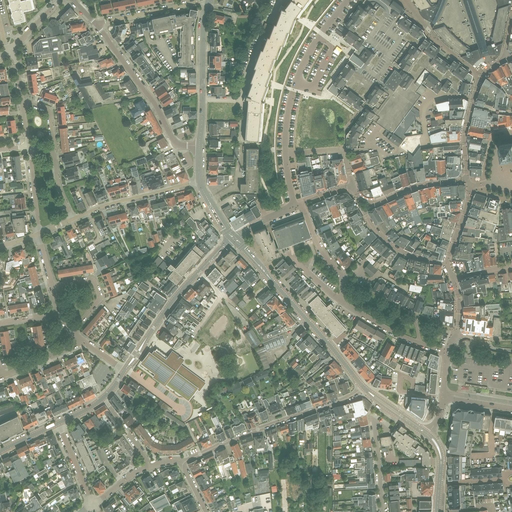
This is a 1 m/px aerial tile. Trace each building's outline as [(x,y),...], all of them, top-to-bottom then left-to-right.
[(10,0),(9,1),(10,4),(9,4),(10,8),(12,7),(13,10),(11,10),(12,13),(11,14),(12,17),(14,17),(15,20),(13,20),(14,25),(22,26),(21,22),(26,21),(24,13),(34,11),(34,9),(36,8),(33,0),(10,0)] [(244,98),(243,101),(248,101),(245,142),(246,142),(248,142),(249,142),(249,140),(259,141),(262,103),(263,103),(264,103),(265,103),(265,100),(263,99),(261,99),(266,85),(264,84),(269,71),(268,70),(273,57),(275,58),(280,44),(281,45),(286,31),(288,32),(293,19),(295,19),(297,20),(299,18),(298,18),(298,17),(297,17),(296,16),(301,10),(306,3),(308,0),(290,0),(285,8),(281,5),(280,8),(279,11),(281,12),(280,13),(276,25),(274,24),(273,26),(273,27),(265,24),(261,35),(262,35),(264,36),(263,38),(266,39),(263,48),(262,51),(260,50),(254,68),(256,68),(250,82),(252,82),(248,94),(247,96),(245,95),(244,98)] [(383,127),(387,130),(383,135),(399,146),(406,136),(423,133),(422,125),(417,122),(416,117),(420,116),(419,111),(413,106),(414,105),(417,101),(418,100),(421,96),(421,95),(425,91),(425,90),(427,88),(422,84),(423,82),(423,83),(424,82),(428,86),(433,89),(433,90),(438,93),(442,88),(446,91),(446,92),(447,90),(449,91),(452,94),(455,91),(459,94),(460,94),(461,92),(470,95),(473,84),(470,83),(468,82),(467,79),(467,77),(469,74),(468,73),(469,71),(454,60),(451,65),(437,55),(440,50),(436,46),(435,46),(431,43),(431,42),(430,42),(426,39),(425,39),(426,37),(424,36),(422,34),(425,30),(424,30),(420,27),(419,27),(419,26),(405,17),(405,16),(403,15),(400,13),(404,8),(403,8),(399,5),(399,4),(394,1),(394,0),(365,0),(361,6),(360,6),(357,11),(357,10),(356,11),(357,11),(356,12),(355,13),(354,13),(353,14),(353,16),(354,19),(350,19),(350,20),(349,20),(349,21),(349,22),(346,25),(347,26),(347,27),(347,28),(346,27),(346,28),(350,30),(344,39),(358,49),(358,50),(360,48),(361,49),(358,56),(359,58),(357,61),(356,62),(358,64),(354,68),(348,63),(339,75),(335,81),(328,90),(340,98),(357,110),(358,111),(360,108),(362,110),(362,111),(364,112),(363,113),(372,119),(374,121),(378,123),(378,124),(383,127)] [(511,0),(412,0),(414,3),(415,3),(419,10),(419,11),(420,11),(420,12),(420,13),(421,14),(422,15),(423,16),(423,17),(424,17),(425,18),(426,19),(427,19),(427,20),(429,20),(430,21),(430,20),(433,22),(435,23),(434,26),(432,29),(433,29),(434,30),(433,30),(439,36),(441,36),(441,38),(441,39),(445,43),(445,42),(445,43),(449,46),(450,46),(451,46),(452,48),(452,49),(473,64),(475,62),(476,61),(478,60),(478,59),(480,58),(482,57),(481,54),(486,53),(489,51),(490,54),(491,54),(492,54),(494,54),(495,54),(496,54),(498,54),(499,54),(500,54),(503,41),(503,42),(503,40),(504,40),(505,31),(504,28),(506,28),(509,13),(508,11),(510,10),(511,4),(511,3),(511,0)] [(77,17),(78,16),(70,8),(57,21),(56,20),(52,19),(52,20),(46,25),(47,25),(51,28),(53,36),(67,33),(86,30),(86,26),(85,26),(84,25),(84,22),(66,25),(65,23),(65,22),(68,19),(77,17)] [(154,31),(155,34),(159,33),(160,34),(169,32),(173,31),(173,28),(175,27),(175,26),(182,25),(183,25),(183,30),(181,30),(181,33),(182,33),(182,37),(181,37),(181,43),(182,43),(182,46),(181,46),(181,52),(182,52),(182,55),(181,55),(181,58),(178,58),(178,66),(186,66),(189,66),(193,66),(193,62),(194,62),(194,54),(193,54),(193,44),(194,44),(194,36),(193,36),(193,26),(194,26),(195,22),(194,22),(195,18),(196,18),(197,11),(190,9),(190,10),(189,13),(185,14),(175,16),(175,13),(169,14),(169,15),(151,18),(152,20),(154,31)] [(214,22),(223,23),(224,21),(231,23),(232,18),(225,16),(221,15),(221,16),(216,15),(215,18),(214,18),(214,20),(215,21),(214,22)] [(144,33),(143,30),(146,30),(148,29),(149,32),(154,31),(152,20),(148,21),(147,23),(144,23),(142,24),(140,23),(136,24),(136,27),(133,28),(135,33),(138,33),(138,34),(144,33)] [(116,29),(115,31),(121,33),(123,29),(126,28),(125,24),(122,25),(121,24),(115,25),(116,29)] [(47,25),(42,29),(44,33),(51,28),(47,25)] [(135,33),(133,28),(130,28),(132,34),(129,39),(125,43),(126,45),(127,46),(133,41),(135,36),(135,33)] [(210,46),(220,46),(220,37),(218,37),(218,29),(212,29),(211,33),(210,33),(210,46)] [(78,43),(79,43),(91,36),(90,34),(91,33),(90,31),(89,31),(88,31),(82,35),(83,37),(80,39),(79,37),(75,39),(78,43)] [(120,37),(121,33),(115,31),(114,33),(111,35),(115,40),(116,40),(118,43),(122,40),(120,37)] [(68,39),(67,34),(60,36),(61,43),(69,42),(68,39)] [(43,61),(42,59),(51,57),(51,53),(63,51),(63,50),(61,43),(60,36),(40,39),(37,42),(39,52),(34,53),(35,57),(27,58),(28,69),(30,69),(38,68),(37,62),(43,61)] [(87,45),(94,41),(94,40),(93,38),(92,38),(91,36),(79,43),(78,43),(79,46),(87,45)] [(127,46),(126,45),(124,47),(128,52),(133,48),(135,50),(140,47),(138,44),(136,45),(133,41),(127,46)] [(70,49),(69,42),(61,43),(63,50),(70,49)] [(98,53),(97,49),(93,49),(93,46),(89,46),(81,48),(81,49),(77,49),(80,63),(94,60),(94,58),(98,57),(99,57),(100,56),(100,55),(100,54),(100,53),(99,53),(98,53)] [(135,62),(135,61),(144,55),(140,51),(142,50),(140,47),(135,50),(137,53),(131,57),(135,62)] [(209,60),(209,61),(220,61),(220,56),(223,56),(223,53),(216,53),(216,56),(209,56),(209,57),(209,60)] [(145,54),(144,55),(135,61),(139,66),(148,59),(145,54)] [(107,58),(104,60),(103,58),(96,60),(100,67),(106,65),(107,67),(114,64),(114,63),(114,62),(113,61),(112,60),(111,58),(107,60),(107,58)] [(148,59),(139,66),(142,70),(151,63),(148,59)] [(220,66),(220,61),(209,61),(209,63),(209,66),(209,67),(216,67),(216,70),(223,70),(223,66),(220,66)] [(507,62),(500,66),(510,86),(511,86),(511,85),(511,79),(510,76),(511,75),(511,73),(508,63),(507,62)] [(151,63),(142,70),(145,74),(154,67),(151,63)] [(500,66),(492,72),(502,87),(506,93),(508,95),(511,95),(511,90),(511,86),(510,86),(500,66)] [(121,72),(124,70),(122,68),(120,69),(119,68),(118,68),(117,67),(112,69),(109,70),(107,71),(109,74),(110,74),(112,76),(113,76),(120,71),(121,72)] [(148,79),(156,73),(158,72),(154,67),(145,74),(148,79)] [(123,75),(126,73),(125,73),(126,73),(124,70),(121,72),(120,71),(113,76),(115,79),(118,77),(118,78),(122,75),(123,75)] [(196,85),(195,72),(188,72),(188,73),(188,77),(188,80),(181,80),(181,82),(181,83),(181,84),(188,84),(188,85),(196,85)] [(489,75),(486,78),(494,84),(497,86),(500,88),(503,90),(505,93),(506,93),(502,87),(492,72),(491,72),(489,75)] [(148,79),(147,79),(151,84),(157,80),(159,83),(163,79),(161,76),(159,77),(156,73),(148,79)] [(486,78),(483,84),(496,91),(495,93),(496,93),(496,100),(494,108),(498,109),(500,96),(506,97),(505,93),(503,90),(500,88),(497,86),(494,84),(486,78)] [(128,88),(134,85),(130,79),(123,84),(120,84),(121,87),(125,86),(127,89),(128,88)] [(168,93),(166,91),(168,90),(167,89),(169,88),(165,82),(155,88),(156,90),(155,91),(158,96),(159,99),(168,93)] [(483,84),(480,92),(489,96),(488,97),(494,100),(496,100),(496,93),(495,93),(496,91),(483,84)] [(39,88),(38,85),(30,86),(31,93),(32,92),(33,94),(36,94),(36,92),(38,92),(38,89),(39,88)] [(131,94),(137,90),(134,85),(128,88),(127,89),(124,90),(126,93),(127,95),(131,94)] [(226,96),(226,89),(218,89),(219,87),(211,87),(211,93),(215,93),(215,96),(226,96)] [(49,101),(52,93),(49,92),(48,93),(45,93),(42,91),(40,91),(39,96),(42,97),(44,98),(43,99),(49,101)] [(480,92),(478,98),(487,100),(487,101),(494,102),(494,100),(488,97),(489,96),(480,92)] [(55,94),(52,93),(49,101),(55,103),(55,102),(57,103),(59,99),(57,98),(57,97),(54,96),(55,94)] [(165,106),(173,101),(168,93),(159,99),(161,101),(162,101),(165,106)] [(507,109),(508,98),(500,96),(499,109),(507,110),(507,109)] [(1,98),(1,99),(0,99),(0,105),(6,105),(5,104),(10,103),(9,97),(1,98)] [(464,117),(468,100),(465,99),(465,98),(446,99),(446,101),(437,104),(439,111),(441,110),(441,111),(442,115),(444,119),(450,119),(450,118),(464,117)] [(493,108),(494,103),(478,98),(477,98),(476,104),(492,109),(493,108)] [(145,105),(142,100),(134,105),(137,109),(131,113),(133,117),(145,111),(144,108),(147,106),(146,104),(145,105)] [(339,146),(339,107),(328,107),(328,103),(317,102),(317,101),(302,101),(302,115),(298,115),(298,121),(317,121),(317,122),(321,122),(321,129),(326,129),(326,146),(339,146)] [(63,104),(59,105),(57,105),(58,107),(58,113),(66,112),(66,109),(65,109),(64,106),(63,106),(63,104)] [(164,112),(166,116),(167,118),(174,114),(173,111),(177,109),(175,104),(167,108),(167,110),(164,112)] [(8,106),(0,106),(0,114),(0,115),(9,114),(8,110),(9,109),(9,108),(8,107),(8,106)] [(481,119),(481,118),(486,119),(487,119),(492,120),(492,117),(492,115),(488,114),(488,111),(475,107),(473,116),(473,117),(481,119)] [(197,118),(197,111),(190,112),(190,108),(183,108),(183,113),(189,113),(189,119),(194,119),(194,118),(197,118)] [(228,111),(228,108),(210,108),(210,110),(209,110),(209,121),(234,121),(234,111),(228,111)] [(140,122),(153,115),(150,109),(145,112),(147,115),(146,116),(142,118),(141,117),(137,119),(134,121),(136,125),(140,122)] [(464,118),(450,119),(444,119),(442,115),(441,111),(435,113),(436,119),(438,119),(439,125),(442,125),(450,125),(450,127),(455,127),(462,127),(462,126),(464,118)] [(511,125),(510,116),(499,115),(493,113),(492,115),(492,117),(492,120),(492,121),(492,126),(494,127),(494,129),(498,128),(511,125)] [(152,123),(156,121),(153,115),(140,122),(141,125),(150,120),(152,123)] [(492,126),(492,121),(486,120),(481,119),(473,117),(471,125),(484,128),(486,128),(487,128),(490,128),(492,128),(492,126)] [(150,132),(159,127),(156,121),(152,123),(152,124),(151,125),(152,128),(148,130),(149,130),(146,132),(147,134),(150,132)] [(216,129),(217,126),(223,126),(223,121),(215,121),(215,124),(210,124),(210,134),(218,134),(218,130),(216,129)] [(441,131),(448,130),(461,130),(462,127),(455,127),(450,127),(450,125),(442,125),(439,125),(439,126),(432,127),(427,127),(429,135),(441,131)] [(483,138),(489,139),(491,132),(491,131),(489,131),(488,132),(485,131),(485,129),(470,126),(468,135),(483,137),(483,138)] [(158,135),(163,132),(159,127),(150,132),(151,135),(155,132),(155,133),(155,132),(155,133),(157,132),(158,135)] [(461,130),(448,130),(441,131),(429,135),(431,144),(448,141),(461,140),(461,130)] [(487,145),(489,139),(483,138),(483,139),(468,136),(469,152),(481,154),(481,153),(486,154),(487,145)] [(167,145),(163,137),(157,141),(162,148),(167,145)] [(511,143),(500,145),(502,159),(511,157),(511,143)] [(461,155),(460,146),(444,146),(444,152),(448,152),(448,155),(461,155)] [(421,150),(420,150),(421,147),(415,154),(413,156),(408,153),(408,161),(412,161),(413,166),(417,182),(427,180),(421,150)] [(443,155),(442,147),(437,147),(433,148),(436,160),(436,173),(437,179),(447,178),(447,173),(446,160),(443,160),(443,155)] [(254,192),(256,192),(258,192),(258,183),(258,181),(258,148),(251,148),(246,148),(246,181),(246,183),(240,183),(240,192),(254,192)] [(436,160),(433,148),(421,150),(427,180),(437,179),(436,173),(436,160)] [(352,164),(378,156),(379,155),(377,152),(360,153),(360,154),(350,157),(352,164)] [(484,161),(486,154),(481,153),(481,154),(469,152),(471,166),(482,166),(484,161)] [(75,153),(65,155),(65,158),(63,159),(65,165),(69,164),(69,165),(80,162),(78,153),(75,153)] [(462,164),(461,155),(448,156),(449,155),(444,155),(444,156),(446,156),(446,158),(448,159),(448,163),(453,163),(454,164),(462,164)] [(380,162),(378,156),(352,164),(355,173),(367,169),(367,167),(378,164),(380,162)] [(348,181),(343,159),(333,160),(338,185),(348,181)] [(338,185),(333,160),(332,161),(329,161),(330,169),(325,170),(326,174),(328,188),(338,185)] [(413,166),(412,161),(408,161),(408,162),(407,162),(407,168),(409,168),(410,170),(407,171),(411,184),(417,182),(413,166)] [(377,175),(375,169),(380,167),(380,165),(374,166),(375,167),(369,169),(363,171),(356,173),(356,175),(358,174),(360,181),(377,175)] [(483,166),(482,166),(471,166),(470,174),(471,176),(480,176),(482,175),(483,166)] [(79,178),(77,167),(66,170),(67,173),(65,173),(66,180),(74,178),(74,179),(79,178)] [(178,182),(180,181),(181,183),(187,180),(188,179),(184,169),(183,169),(181,171),(180,168),(174,171),(177,176),(175,176),(178,182)] [(396,189),(391,176),(389,172),(388,168),(383,169),(384,172),(386,177),(383,178),(379,179),(380,184),(384,194),(396,189)] [(462,173),(462,170),(459,170),(459,169),(454,170),(454,168),(452,169),(452,178),(456,177),(460,176),(462,173)] [(138,192),(137,186),(136,181),(139,180),(137,170),(131,171),(133,177),(131,177),(131,178),(126,179),(128,183),(129,183),(131,194),(138,192)] [(155,170),(152,171),(153,176),(153,175),(157,187),(157,186),(160,185),(160,186),(163,185),(164,184),(161,175),(161,173),(156,175),(155,170)] [(176,182),(173,175),(170,170),(165,172),(168,180),(168,179),(170,184),(172,183),(173,184),(176,183),(175,182),(176,182)] [(403,186),(399,172),(394,173),(393,170),(389,172),(391,176),(396,189),(403,187),(403,186)] [(411,184),(407,171),(407,170),(403,171),(404,173),(402,174),(401,170),(400,171),(399,171),(399,172),(403,186),(411,184)] [(327,189),(324,174),(323,174),(323,171),(313,173),(317,191),(327,189)] [(317,191),(313,173),(313,172),(298,175),(299,180),(303,197),(317,192),(317,191)] [(157,186),(157,187),(153,175),(153,176),(146,178),(145,174),(141,175),(143,184),(146,183),(147,185),(148,185),(149,189),(152,188),(152,189),(157,187),(157,186)] [(213,177),(209,177),(209,184),(221,184),(221,181),(229,180),(229,175),(213,176),(213,177)] [(380,184),(379,179),(378,179),(377,175),(360,181),(358,181),(360,188),(359,189),(360,190),(371,187),(380,184)] [(129,190),(128,185),(126,180),(121,181),(120,178),(118,178),(119,182),(118,182),(119,185),(121,192),(129,190)] [(107,197),(108,197),(103,187),(101,188),(98,181),(96,182),(97,186),(103,199),(105,198),(106,199),(107,198),(107,197)] [(20,185),(20,184),(20,183),(17,184),(16,182),(10,183),(11,189),(16,188),(16,192),(23,191),(23,185),(20,185)] [(384,194),(380,184),(371,187),(372,190),(375,198),(384,194)] [(465,198),(465,185),(458,185),(450,186),(451,201),(461,200),(463,200),(463,199),(465,198)] [(103,199),(97,186),(95,187),(96,190),(94,191),(95,194),(98,201),(99,201),(100,202),(101,201),(101,200),(103,199)] [(435,187),(434,186),(426,188),(431,204),(434,203),(434,202),(438,201),(435,187)] [(451,201),(450,186),(441,186),(443,202),(445,202),(445,203),(450,203),(450,201),(451,201)] [(375,198),(372,190),(368,188),(360,191),(360,192),(362,195),(363,196),(365,197),(367,198),(369,198),(371,199),(373,198),(375,198)] [(431,205),(430,205),(429,201),(426,188),(418,190),(422,203),(421,203),(422,206),(424,213),(432,210),(432,208),(431,205)] [(83,194),(89,206),(91,205),(92,205),(95,204),(95,203),(97,202),(92,190),(83,194)] [(422,206),(421,203),(418,190),(412,193),(418,211),(419,215),(424,213),(422,206)] [(194,197),(192,192),(186,195),(185,194),(177,196),(179,202),(182,201),(183,203),(184,202),(194,197)] [(21,197),(21,193),(3,195),(3,199),(9,198),(9,199),(14,199),(15,203),(25,202),(25,199),(24,199),(24,197),(21,197)] [(352,198),(348,194),(345,193),(338,195),(341,202),(352,198)] [(410,209),(414,218),(413,218),(415,221),(416,224),(421,222),(422,223),(423,222),(420,216),(419,216),(419,215),(418,211),(412,193),(405,195),(410,209)] [(484,208),(486,201),(487,197),(475,193),(472,204),(484,208)] [(235,201),(243,213),(247,220),(248,222),(260,215),(260,213),(258,210),(258,209),(256,205),(257,205),(254,201),(258,199),(255,194),(246,194),(250,201),(248,202),(252,208),(249,209),(246,203),(242,205),(238,198),(235,201)] [(340,215),(341,215),(336,203),(341,202),(338,195),(337,194),(331,196),(325,199),(326,200),(335,224),(339,222),(343,221),(341,216),(340,215)] [(73,197),(79,210),(86,207),(83,201),(80,202),(76,195),(73,197)] [(413,218),(410,212),(405,195),(396,199),(399,207),(405,219),(407,224),(415,221),(413,218)] [(174,201),(173,196),(167,198),(169,206),(173,205),(175,212),(178,211),(175,200),(174,201)] [(194,197),(184,202),(187,207),(184,208),(182,210),(185,213),(188,210),(192,207),(191,205),(190,204),(196,201),(197,200),(195,197),(194,198),(194,197)] [(499,225),(500,206),(498,206),(500,201),(490,198),(489,202),(486,201),(484,208),(472,204),(472,205),(469,214),(481,219),(496,224),(499,225)] [(357,208),(353,199),(352,199),(340,204),(341,208),(339,209),(341,214),(345,213),(345,212),(352,210),(357,208)] [(407,224),(405,219),(399,207),(396,199),(389,203),(398,218),(398,220),(401,225),(406,233),(411,232),(407,224)] [(324,216),(327,216),(330,214),(325,200),(319,202),(323,211),(322,212),(324,216)] [(461,210),(460,205),(462,205),(462,204),(463,203),(463,200),(461,200),(451,201),(450,201),(450,203),(445,203),(445,202),(443,202),(440,202),(438,202),(434,202),(434,203),(435,204),(431,204),(431,205),(432,208),(437,207),(437,212),(438,218),(434,219),(435,223),(437,223),(440,224),(441,217),(448,216),(448,213),(448,211),(456,210),(456,212),(461,212),(461,210)] [(25,205),(25,202),(15,203),(15,208),(10,209),(11,210),(5,211),(5,214),(23,212),(23,208),(25,208),(25,205)] [(159,203),(161,211),(167,209),(165,202),(159,203)] [(325,218),(324,216),(322,212),(323,211),(319,202),(307,206),(311,217),(316,215),(318,218),(320,217),(321,219),(325,218)] [(148,203),(143,204),(147,220),(150,220),(149,216),(152,215),(148,203)] [(161,211),(159,203),(152,205),(154,212),(153,212),(154,217),(159,216),(159,219),(163,219),(161,214),(161,211)] [(401,225),(398,220),(388,203),(381,206),(390,221),(390,223),(394,227),(398,224),(399,226),(401,225)] [(147,220),(143,204),(138,206),(140,214),(142,213),(145,223),(148,223),(147,220)] [(235,230),(248,222),(247,220),(243,213),(240,215),(238,212),(235,214),(229,205),(222,209),(235,230)] [(135,215),(137,222),(140,221),(138,212),(137,212),(135,206),(133,207),(132,206),(130,207),(130,208),(129,208),(131,216),(135,215)] [(390,221),(381,206),(376,208),(375,208),(368,212),(376,225),(377,224),(386,234),(390,230),(392,228),(393,228),(394,227),(390,223),(390,221)] [(348,220),(349,222),(361,215),(359,212),(359,211),(358,210),(357,208),(352,210),(345,212),(345,213),(341,214),(342,217),(344,222),(348,220)] [(510,208),(502,209),(505,227),(498,228),(498,233),(498,239),(498,241),(507,240),(506,233),(511,231),(511,208),(510,209),(510,208)] [(456,221),(457,222),(461,212),(456,212),(453,213),(451,213),(449,213),(448,216),(449,217),(448,219),(456,221)] [(126,224),(129,223),(126,213),(120,215),(124,228),(126,227),(126,224)] [(493,232),(496,224),(481,219),(469,214),(468,216),(468,215),(465,226),(465,227),(480,229),(485,230),(485,229),(493,232)] [(28,231),(27,223),(25,223),(25,221),(27,220),(26,215),(12,216),(13,221),(11,222),(11,224),(12,224),(13,230),(15,229),(16,235),(25,233),(24,231),(28,231)] [(124,228),(120,215),(115,216),(117,223),(119,222),(121,228),(124,228)] [(316,215),(311,217),(315,226),(317,226),(317,228),(323,226),(320,219),(321,219),(320,217),(318,218),(316,215)] [(361,215),(349,222),(352,226),(351,227),(356,234),(360,232),(362,231),(359,226),(363,224),(361,221),(364,219),(363,217),(362,216),(361,215)] [(117,223),(115,216),(109,218),(111,224),(113,224),(115,230),(118,229),(116,223),(117,223)] [(99,221),(96,222),(99,228),(98,229),(101,237),(105,235),(102,228),(105,226),(104,223),(104,222),(102,218),(99,220),(99,221)] [(454,228),(456,221),(448,219),(444,218),(442,225),(454,228)] [(203,240),(203,241),(211,249),(217,242),(216,241),(220,237),(213,230),(214,229),(213,228),(213,226),(211,224),(210,225),(205,220),(197,227),(196,221),(195,221),(197,227),(196,227),(193,230),(196,233),(199,236),(203,240)] [(92,228),(89,222),(88,222),(88,221),(86,222),(86,223),(84,224),(91,240),(93,239),(92,235),(89,229),(92,228)] [(450,241),(454,228),(442,225),(440,224),(437,223),(435,223),(434,223),(433,226),(427,224),(426,227),(426,230),(431,232),(430,235),(431,236),(439,237),(450,241)] [(14,235),(13,230),(12,224),(11,224),(9,224),(8,226),(5,227),(7,234),(7,237),(14,235)] [(91,240),(84,224),(81,225),(81,224),(79,225),(79,226),(82,233),(84,232),(86,238),(88,241),(91,240)] [(181,227),(177,224),(172,230),(176,233),(181,227)] [(320,233),(330,230),(330,229),(328,224),(323,226),(317,228),(319,234),(320,234),(320,233)] [(480,229),(465,227),(464,227),(462,235),(479,237),(480,232),(485,232),(485,230),(480,229)] [(266,231),(265,228),(255,232),(257,237),(258,241),(262,251),(264,250),(266,256),(268,260),(277,256),(277,255),(279,254),(278,250),(277,247),(274,248),(272,243),(271,244),(266,231)] [(77,235),(76,233),(75,233),(72,229),(66,232),(68,235),(65,236),(68,242),(69,242),(71,241),(71,240),(71,239),(73,237),(76,241),(78,240),(78,242),(79,241),(82,247),(84,246),(85,245),(83,239),(80,234),(77,235)] [(333,236),(333,235),(331,229),(330,229),(330,230),(320,233),(320,234),(321,236),(323,235),(324,239),(333,236)] [(393,242),(401,235),(405,233),(402,230),(397,234),(392,229),(390,230),(386,234),(393,242)] [(372,231),(364,239),(369,245),(377,237),(372,231)] [(55,236),(54,237),(53,238),(56,242),(53,244),(52,244),(52,245),(51,246),(52,247),(52,248),(53,248),(53,249),(54,249),(55,249),(61,246),(63,249),(62,249),(67,258),(72,256),(65,242),(64,242),(60,235),(57,236),(56,236),(55,236)] [(328,246),(336,241),(334,235),(333,235),(333,236),(324,239),(325,242),(326,242),(328,245),(328,246)] [(404,248),(411,239),(406,237),(401,235),(393,242),(404,248)] [(487,239),(470,236),(462,235),(460,241),(465,242),(465,240),(478,242),(478,243),(485,244),(486,244),(488,244),(488,243),(487,239)] [(206,253),(211,249),(203,241),(203,240),(199,236),(194,241),(198,245),(206,253)] [(375,249),(382,241),(379,238),(371,245),(375,249)] [(413,252),(421,242),(415,238),(413,240),(411,239),(404,248),(413,252)] [(447,248),(449,241),(442,238),(441,241),(438,240),(437,244),(447,248)] [(447,248),(437,244),(430,241),(429,240),(426,247),(432,249),(446,254),(447,248)] [(340,246),(337,241),(336,241),(328,246),(328,245),(327,246),(328,248),(330,248),(332,251),(340,246)] [(385,244),(382,241),(375,249),(378,252),(385,244)] [(483,255),(482,250),(483,250),(482,249),(474,248),(474,252),(471,252),(473,243),(465,242),(460,241),(459,247),(456,247),(453,257),(453,261),(462,262),(464,262),(467,273),(474,271),(472,267),(473,266),(474,271),(484,268),(484,266),(482,255),(483,255)] [(358,255),(364,250),(364,249),(367,246),(365,244),(362,247),(361,247),(356,252),(358,255)] [(388,247),(385,244),(378,252),(382,255),(388,247)] [(195,245),(182,260),(176,267),(171,263),(167,267),(170,269),(172,269),(173,269),(174,270),(168,277),(178,285),(185,277),(183,276),(186,271),(187,272),(194,264),(195,265),(205,253),(195,245)] [(423,246),(420,245),(414,252),(421,254),(423,246)] [(344,252),(343,251),(340,246),(332,251),(331,252),(333,254),(334,253),(336,257),(344,252)] [(98,252),(95,247),(88,251),(91,256),(98,252)] [(225,271),(235,261),(233,260),(238,255),(230,248),(222,257),(223,257),(217,263),(225,271)] [(390,265),(397,254),(389,248),(373,266),(376,269),(384,260),(386,261),(385,262),(390,265)] [(23,249),(18,251),(19,254),(20,254),(22,258),(21,259),(24,265),(29,263),(29,261),(28,258),(25,259),(24,258),(25,257),(23,249)] [(444,259),(446,254),(432,249),(431,252),(424,250),(423,254),(423,255),(442,260),(444,259)] [(491,266),(490,257),(489,250),(487,250),(483,250),(482,250),(483,255),(484,266),(491,266)] [(19,254),(18,251),(15,252),(16,254),(14,255),(13,256),(15,261),(6,263),(5,271),(12,272),(12,268),(12,267),(15,265),(15,267),(19,266),(17,260),(21,259),(22,258),(20,254),(19,254)] [(341,262),(348,256),(344,251),(343,251),(344,252),(336,257),(335,257),(337,260),(338,259),(339,260),(340,262),(341,262)] [(115,263),(114,260),(112,257),(108,259),(105,255),(97,260),(101,266),(105,264),(106,264),(108,267),(115,263)] [(346,267),(353,261),(348,256),(341,262),(340,262),(342,265),(343,264),(346,267)] [(407,260),(400,256),(392,268),(397,270),(394,275),(390,273),(389,276),(398,281),(399,278),(403,271),(402,271),(405,265),(407,260)] [(163,260),(158,257),(152,264),(156,268),(163,260)] [(248,265),(243,260),(240,258),(235,264),(237,266),(240,264),(241,266),(239,268),(242,271),(248,265)] [(293,270),(293,269),(295,268),(291,263),(290,262),(288,261),(287,263),(283,258),(273,266),(284,278),(293,270)] [(429,267),(430,263),(420,261),(420,262),(418,261),(409,258),(408,260),(406,266),(405,265),(402,271),(403,271),(407,273),(408,271),(410,270),(410,269),(411,269),(411,270),(414,271),(413,273),(419,273),(419,272),(421,272),(422,273),(430,273),(430,268),(430,267),(429,267)] [(166,263),(164,261),(158,269),(162,272),(167,266),(165,264),(166,263)] [(376,269),(373,266),(369,263),(365,268),(364,269),(366,272),(372,276),(372,277),(378,270),(376,269)] [(441,274),(442,265),(434,264),(434,267),(433,267),(433,264),(431,263),(430,267),(430,268),(430,273),(433,273),(441,274)] [(242,271),(238,276),(242,281),(245,278),(247,280),(255,273),(248,265),(242,271)] [(28,268),(29,271),(26,272),(27,274),(30,274),(36,272),(35,266),(28,268)] [(215,267),(212,271),(219,277),(222,274),(215,268),(215,267)] [(238,276),(242,271),(239,268),(238,267),(226,279),(228,281),(231,283),(233,280),(238,276)] [(111,278),(111,276),(113,275),(112,274),(115,273),(114,270),(103,275),(105,280),(111,278)] [(297,274),(293,270),(284,278),(288,282),(297,274)] [(155,275),(151,271),(146,276),(150,280),(155,275)] [(212,271),(209,274),(216,280),(219,278),(219,277),(212,271)] [(38,278),(36,272),(30,274),(31,277),(24,278),(25,281),(38,278)] [(244,291),(248,287),(259,278),(255,273),(247,280),(246,281),(240,286),(244,291)] [(508,283),(506,273),(499,274),(500,281),(502,281),(503,284),(508,283)] [(209,274),(206,277),(207,277),(213,284),(216,281),(216,280),(209,274)] [(297,274),(288,282),(292,287),(301,279),(297,274)] [(428,274),(421,274),(421,279),(418,279),(418,280),(415,279),(415,285),(416,285),(417,285),(418,286),(417,284),(427,285),(428,286),(429,285),(428,284),(428,283),(427,283),(428,275),(428,274)] [(489,282),(489,276),(481,277),(481,274),(476,275),(464,278),(464,279),(460,280),(459,282),(462,290),(463,290),(473,286),(479,285),(486,283),(489,282)] [(113,283),(113,281),(115,280),(115,279),(119,277),(119,275),(116,276),(111,278),(105,280),(107,286),(113,283)] [(445,282),(443,275),(441,275),(430,275),(428,275),(427,283),(428,283),(445,282)] [(496,281),(495,275),(489,276),(489,282),(493,282),(493,285),(497,284),(497,281),(496,281)] [(174,292),(178,286),(169,278),(166,281),(164,279),(162,282),(166,286),(167,285),(174,292)] [(301,279),(292,287),(296,291),(305,283),(301,279)] [(204,280),(195,290),(198,293),(202,297),(208,302),(210,299),(208,298),(205,295),(211,287),(204,280)] [(231,283),(229,285),(234,290),(238,285),(233,280),(231,283)] [(380,293),(384,286),(385,286),(386,284),(380,281),(379,283),(377,282),(372,290),(375,291),(378,293),(378,292),(380,293)] [(174,292),(167,285),(166,286),(162,282),(160,283),(163,285),(160,288),(170,297),(174,292)] [(449,290),(448,282),(445,283),(440,283),(440,287),(436,287),(436,284),(433,284),(433,288),(433,291),(435,290),(441,290),(441,291),(449,290)] [(305,283),(296,291),(300,296),(309,288),(305,283)] [(487,291),(486,283),(479,285),(473,286),(463,290),(464,293),(463,293),(465,305),(479,303),(478,298),(474,298),(473,293),(487,291)] [(410,287),(409,290),(416,292),(421,293),(423,287),(418,286),(417,285),(416,285),(415,285),(410,284),(410,285),(410,287)] [(389,296),(392,290),(393,288),(388,285),(387,287),(385,286),(384,286),(380,293),(380,294),(383,296),(385,297),(386,295),(388,296),(389,296)] [(117,294),(116,292),(119,291),(118,290),(124,288),(123,286),(115,289),(109,291),(111,297),(117,294)] [(393,301),(395,298),(395,297),(397,293),(395,292),(397,288),(394,287),(393,288),(392,290),(389,296),(388,296),(387,298),(393,301)] [(131,289),(130,288),(126,293),(130,296),(131,296),(132,297),(135,292),(136,292),(131,289)] [(191,288),(187,292),(194,297),(198,293),(195,291),(191,288)] [(305,299),(313,292),(309,288),(300,296),(304,300),(305,299)] [(43,296),(41,289),(35,291),(35,294),(32,295),(33,298),(43,296)] [(164,304),(167,299),(153,290),(150,295),(164,304)] [(259,303),(262,305),(267,301),(267,300),(272,295),(271,293),(271,292),(270,290),(269,291),(268,290),(262,295),(265,298),(259,303)] [(451,297),(451,296),(450,296),(450,293),(450,291),(449,291),(449,290),(441,291),(441,290),(435,290),(436,297),(437,297),(441,296),(442,298),(451,299),(450,298),(451,297)] [(345,328),(329,310),(334,306),(330,303),(326,306),(320,299),(321,298),(314,291),(313,292),(305,299),(311,306),(310,307),(336,336),(342,331),(345,328)] [(399,302),(403,294),(398,291),(397,293),(395,297),(395,298),(397,299),(396,300),(399,302)] [(194,297),(187,292),(183,296),(190,302),(193,303),(194,302),(193,301),(192,300),(194,297)] [(164,304),(150,295),(148,293),(146,296),(151,299),(150,301),(149,302),(160,309),(164,304)] [(405,303),(409,297),(403,294),(399,302),(402,304),(403,302),(405,303)] [(423,310),(425,305),(423,305),(423,303),(424,301),(427,294),(420,294),(418,299),(414,309),(420,311),(421,309),(423,310)] [(240,300),(235,295),(231,300),(236,304),(240,300)] [(45,302),(43,296),(33,298),(32,299),(29,299),(30,308),(34,308),(32,302),(37,301),(38,304),(45,302)] [(132,297),(131,296),(130,296),(127,301),(133,304),(136,300),(132,297)] [(273,305),(278,300),(275,296),(266,303),(267,303),(263,307),(267,311),(269,310),(269,309),(269,310),(271,308),(274,305),(273,305)] [(454,311),(455,301),(451,300),(451,299),(442,298),(441,296),(437,297),(437,299),(439,299),(438,308),(454,311)] [(195,310),(196,308),(182,297),(179,302),(180,302),(189,309),(191,307),(195,310)] [(412,310),(415,303),(413,302),(414,300),(409,297),(405,303),(404,306),(406,307),(405,308),(408,310),(411,311),(412,310)] [(157,314),(160,309),(149,302),(150,301),(144,298),(143,300),(148,304),(146,307),(157,314)] [(246,304),(242,300),(238,304),(242,308),(246,304)] [(282,305),(278,300),(273,305),(274,305),(271,308),(272,310),(274,308),(275,309),(278,307),(279,308),(282,305)] [(124,305),(130,309),(133,304),(127,301),(124,305)] [(185,312),(187,309),(179,303),(179,304),(178,304),(177,305),(177,306),(175,308),(186,316),(193,321),(194,319),(191,317),(190,316),(190,315),(186,312),(186,313),(185,312)] [(124,305),(121,310),(127,314),(130,309),(124,305)] [(286,309),(282,305),(279,308),(278,307),(275,309),(277,312),(273,314),(275,317),(279,314),(286,309)] [(453,326),(454,311),(438,308),(437,308),(437,309),(435,308),(435,307),(426,306),(425,305),(423,310),(421,314),(427,316),(428,313),(432,315),(430,318),(440,322),(453,326)] [(486,315),(486,314),(486,311),(485,305),(464,307),(465,314),(476,315),(477,314),(476,311),(481,311),(481,315),(482,315),(486,315)] [(99,313),(105,319),(108,321),(109,319),(107,317),(108,316),(106,314),(108,313),(103,308),(99,313)] [(143,313),(153,320),(156,315),(147,308),(143,313)] [(186,316),(175,308),(174,310),(173,310),(172,312),(172,313),(179,319),(182,315),(183,316),(185,318),(186,316)] [(127,314),(121,310),(115,319),(120,324),(127,314)] [(281,319),(283,321),(291,316),(286,310),(285,311),(279,315),(274,318),(278,322),(281,319)] [(107,328),(109,326),(103,321),(105,319),(99,313),(95,317),(100,321),(100,322),(107,328)] [(149,325),(153,320),(143,313),(140,318),(149,325)] [(168,317),(167,319),(179,328),(181,330),(183,327),(177,322),(179,320),(171,314),(170,313),(168,317)] [(493,326),(487,326),(488,315),(486,314),(486,315),(482,315),(481,315),(481,319),(476,319),(476,315),(465,314),(464,315),(463,318),(464,318),(463,327),(462,327),(462,330),(462,332),(464,332),(464,333),(467,333),(475,334),(479,335),(479,334),(487,335),(487,336),(490,336),(490,335),(492,336),(493,326)] [(297,321),(291,316),(283,321),(286,325),(280,330),(277,326),(273,329),(274,330),(265,334),(260,327),(256,329),(262,340),(269,337),(269,338),(274,336),(285,332),(285,331),(290,329),(291,329),(298,326),(295,323),(297,321)] [(100,322),(100,321),(95,317),(91,321),(96,326),(100,322)] [(494,317),(493,326),(492,336),(501,337),(501,318),(494,317)] [(145,331),(148,326),(139,319),(135,324),(145,331)] [(256,329),(260,327),(264,324),(262,320),(253,325),(256,329)] [(358,330),(363,322),(358,320),(354,327),(358,330)] [(92,330),(96,326),(91,321),(87,326),(92,330)] [(166,328),(177,335),(179,332),(176,331),(178,328),(170,322),(166,328)] [(363,333),(367,325),(363,322),(358,330),(363,333)] [(142,336),(145,331),(135,324),(132,329),(142,336)] [(367,335),(372,328),(367,325),(363,333),(367,335)] [(92,330),(87,326),(84,330),(89,335),(92,330)] [(301,337),(306,332),(302,328),(299,330),(298,330),(296,332),(292,337),(293,338),(294,338),(298,334),(301,337)] [(376,330),(372,328),(367,335),(372,338),(372,337),(376,330)] [(142,336),(132,329),(129,334),(138,341),(142,336)] [(244,334),(253,348),(261,343),(252,329),(244,334)] [(376,340),(381,332),(376,329),(376,330),(372,337),(376,340)] [(131,352),(136,345),(135,344),(137,341),(130,336),(130,337),(127,334),(125,331),(122,334),(124,335),(122,338),(121,337),(118,341),(120,343),(124,346),(123,346),(125,347),(131,352)] [(160,336),(168,342),(170,339),(173,341),(175,338),(164,331),(160,336)] [(286,344),(284,338),(287,337),(285,332),(274,336),(269,338),(270,339),(263,342),(267,351),(286,344)] [(381,342),(385,335),(381,332),(376,340),(381,342)] [(307,347),(314,340),(309,335),(298,346),(303,351),(307,347)] [(109,340),(106,338),(100,346),(105,349),(111,341),(109,340)] [(128,357),(131,352),(125,347),(123,349),(118,345),(119,344),(114,340),(113,342),(112,340),(110,342),(115,346),(116,346),(117,347),(122,351),(128,357)] [(310,351),(318,344),(314,340),(307,347),(310,351)] [(190,351),(201,357),(206,348),(195,342),(190,351)] [(353,346),(349,342),(340,349),(344,353),(353,346)] [(391,342),(390,343),(387,342),(387,343),(386,345),(386,344),(386,345),(385,347),(384,347),(385,347),(384,349),(383,349),(384,350),(383,351),(382,351),(382,352),(381,355),(379,354),(376,359),(377,359),(387,365),(389,362),(390,361),(389,360),(391,357),(389,356),(390,356),(390,355),(389,355),(391,353),(392,351),(393,348),(393,349),(394,348),(393,348),(394,346),(395,346),(392,345),(393,343),(391,342)] [(400,356),(405,344),(400,342),(394,353),(400,356)] [(405,357),(409,346),(405,344),(400,356),(405,357)] [(313,359),(322,349),(318,345),(313,350),(314,352),(308,358),(310,360),(312,358),(313,359)] [(353,346),(344,353),(347,357),(356,350),(353,346)] [(409,359),(414,348),(409,346),(405,357),(409,359)] [(122,351),(117,347),(115,349),(116,349),(115,351),(120,354),(118,356),(120,359),(122,357),(125,361),(128,357),(122,351)] [(204,383),(179,364),(183,360),(180,357),(178,355),(178,356),(172,352),(169,357),(157,348),(152,355),(149,353),(146,357),(142,363),(156,374),(154,377),(164,384),(166,383),(188,399),(193,392),(196,388),(198,390),(204,383)] [(414,361),(418,349),(414,348),(409,359),(414,361)] [(321,358),(326,353),(322,349),(313,359),(312,358),(310,360),(312,362),(318,356),(321,358)] [(423,358),(425,351),(423,351),(418,349),(414,361),(419,363),(421,357),(423,358)] [(356,350),(347,357),(348,358),(351,361),(359,354),(359,355),(360,354),(356,350)] [(291,354),(288,351),(282,356),(285,360),(291,354)] [(260,363),(267,360),(264,353),(264,352),(257,355),(260,363)] [(194,364),(198,358),(190,353),(186,359),(194,364)] [(327,353),(326,353),(321,358),(313,366),(314,366),(311,369),(313,372),(317,369),(319,366),(318,365),(320,363),(321,363),(323,361),(322,361),(323,360),(325,363),(328,360),(332,359),(331,358),(331,357),(327,353)] [(428,359),(429,360),(438,363),(439,356),(430,353),(428,359)] [(353,365),(354,366),(363,358),(362,358),(359,355),(359,354),(351,361),(350,362),(353,365)] [(86,364),(84,361),(81,355),(76,357),(79,363),(83,373),(88,371),(87,367),(83,368),(82,365),(86,364)] [(79,363),(76,357),(70,359),(76,371),(78,370),(75,365),(79,363)] [(363,358),(354,366),(358,370),(366,363),(366,362),(363,358)] [(76,371),(70,359),(65,362),(68,368),(70,367),(71,370),(72,370),(73,373),(76,371)] [(298,364),(294,360),(290,364),(294,368),(298,364)] [(327,375),(338,365),(334,360),(329,364),(331,367),(325,373),(326,375),(327,375)] [(437,370),(438,363),(429,360),(427,366),(437,370)] [(358,370),(357,370),(357,371),(361,375),(369,367),(366,363),(358,370)] [(60,364),(54,366),(57,372),(61,381),(63,380),(61,374),(60,371),(63,370),(60,364)] [(334,374),(336,375),(342,369),(338,365),(327,375),(326,376),(328,378),(331,375),(331,376),(334,374)] [(57,372),(54,366),(49,368),(53,378),(56,384),(58,383),(56,377),(55,373),(57,372)] [(436,378),(437,370),(427,366),(426,378),(427,378),(426,386),(415,385),(415,391),(435,393),(436,378)] [(369,367),(361,375),(364,378),(364,379),(373,371),(369,367)] [(53,378),(49,368),(43,371),(47,379),(49,378),(50,378),(51,379),(53,378)] [(373,371),(364,379),(368,382),(368,383),(369,382),(369,381),(376,375),(373,371)] [(49,388),(48,385),(44,377),(42,378),(41,375),(40,376),(38,372),(33,374),(36,381),(37,384),(41,382),(44,389),(49,388)] [(376,375),(369,381),(369,382),(371,384),(376,387),(376,386),(379,387),(380,387),(381,376),(381,373),(379,372),(376,375)] [(92,374),(76,382),(85,401),(96,396),(95,393),(97,390),(95,385),(97,384),(97,383),(92,374)] [(29,376),(24,378),(27,385),(29,384),(31,389),(34,388),(32,383),(29,376)] [(70,383),(68,377),(64,379),(65,381),(62,383),(63,386),(70,383)] [(348,381),(340,384),(337,377),(334,379),(337,388),(340,387),(342,393),(348,391),(347,388),(350,387),(348,381)] [(27,385),(24,378),(19,380),(22,387),(25,394),(27,393),(24,386),(27,385)] [(337,398),(336,394),(337,394),(336,391),(338,390),(337,388),(334,379),(333,379),(328,381),(332,392),(328,393),(331,400),(337,398)] [(131,380),(130,381),(129,381),(128,381),(127,382),(127,383),(128,384),(128,385),(135,390),(137,387),(143,391),(145,388),(140,385),(139,386),(139,385),(131,380)] [(319,380),(314,382),(309,385),(313,388),(321,384),(319,380)] [(15,391),(17,394),(20,393),(17,386),(16,386),(14,382),(8,385),(11,392),(15,391)] [(242,386),(240,382),(227,387),(229,391),(242,386)] [(128,392),(134,396),(135,394),(130,390),(131,389),(124,384),(123,387),(121,387),(120,389),(121,389),(120,390),(127,394),(128,392)] [(85,401),(81,395),(79,396),(75,388),(74,388),(72,385),(71,386),(75,394),(80,404),(85,401)] [(10,396),(7,387),(4,388),(4,386),(0,387),(0,394),(5,393),(6,397),(10,396)] [(66,402),(70,408),(75,406),(67,392),(68,391),(66,388),(63,389),(69,400),(66,402)] [(80,404),(75,394),(72,396),(70,390),(68,391),(67,392),(75,406),(80,404)] [(61,398),(59,396),(60,396),(58,391),(55,392),(56,395),(58,399),(64,411),(69,409),(65,402),(63,403),(61,398)] [(307,400),(305,396),(304,391),(301,392),(307,408),(312,406),(309,399),(307,400)] [(322,392),(323,395),(318,396),(321,403),(328,401),(324,391),(322,392)] [(109,401),(118,412),(124,408),(125,410),(128,407),(125,402),(122,405),(121,404),(121,403),(114,394),(109,401)] [(283,406),(282,402),(278,394),(275,395),(275,399),(277,403),(273,404),(277,414),(280,413),(282,413),(280,407),(283,406)] [(130,400),(125,395),(122,399),(127,405),(129,403),(130,400)] [(321,403),(318,396),(314,398),(313,395),(310,396),(314,406),(316,405),(321,403)] [(302,410),(299,403),(296,404),(294,399),(293,396),(290,396),(297,412),(302,410)] [(426,411),(426,406),(427,406),(427,405),(428,405),(427,405),(427,404),(427,399),(411,397),(410,411),(422,419),(423,419),(423,418),(424,417),(424,416),(424,415),(425,414),(425,413),(425,412),(426,412),(426,411)] [(356,417),(365,414),(372,404),(368,401),(367,401),(365,399),(364,398),(363,398),(361,398),(360,398),(359,398),(358,399),(357,399),(356,400),(355,401),(354,402),(333,408),(333,409),(334,416),(335,417),(336,421),(338,421),(342,420),(356,417)] [(64,411),(58,399),(56,400),(57,403),(55,404),(56,406),(60,413),(64,411)] [(277,414),(273,404),(270,406),(268,402),(266,399),(263,400),(267,411),(270,410),(273,417),(275,416),(275,415),(277,414)] [(38,424),(49,418),(45,409),(41,411),(38,405),(38,404),(37,404),(36,401),(31,404),(34,411),(35,414),(38,420),(37,420),(38,424)] [(282,402),(283,406),(287,415),(292,414),(289,406),(287,407),(284,401),(282,402)] [(55,415),(60,413),(56,406),(55,407),(52,402),(49,403),(55,415)] [(259,412),(262,420),(265,419),(266,419),(267,419),(268,418),(265,410),(263,411),(261,406),(259,406),(258,402),(254,404),(256,408),(258,413),(259,412)] [(117,423),(105,405),(95,411),(99,417),(101,420),(103,419),(101,416),(105,414),(110,421),(107,422),(110,427),(117,423)] [(49,418),(54,416),(49,406),(45,408),(45,409),(49,418)] [(31,427),(35,425),(31,417),(29,417),(26,412),(26,413),(24,408),(22,409),(31,427)] [(31,427),(22,409),(19,410),(21,415),(24,420),(22,421),(25,430),(31,427)] [(331,421),(331,418),(331,417),(332,417),(334,416),(333,409),(330,410),(330,409),(323,411),(328,426),(326,426),(327,431),(327,432),(330,431),(328,425),(331,425),(329,421),(331,421)] [(471,427),(489,430),(491,415),(485,414),(485,413),(458,409),(458,410),(456,412),(455,412),(449,451),(469,454),(471,454),(471,453),(474,434),(468,434),(469,429),(471,427)] [(37,420),(38,420),(35,414),(34,411),(32,412),(31,410),(28,412),(31,417),(35,425),(38,424),(37,420)] [(123,420),(127,425),(134,421),(132,418),(135,416),(131,410),(124,415),(126,417),(123,420)] [(174,417),(166,411),(162,413),(183,427),(185,424),(182,422),(174,417)] [(256,426),(254,422),(258,421),(254,411),(250,413),(251,415),(248,416),(247,414),(246,413),(244,414),(243,415),(248,429),(256,426)] [(328,426),(323,411),(318,412),(320,420),(323,419),(325,426),(322,427),(324,432),(327,431),(326,426),(328,426)] [(319,421),(317,413),(310,415),(312,423),(312,426),(312,429),(318,427),(318,422),(319,421)] [(361,421),(367,419),(365,414),(356,417),(356,420),(348,421),(348,423),(349,423),(361,421)] [(0,441),(2,440),(2,441),(9,437),(17,433),(17,434),(24,430),(18,415),(2,423),(3,425),(0,425),(0,441)] [(97,429),(98,430),(103,427),(95,415),(84,422),(89,429),(93,426),(96,430),(97,429)] [(228,420),(226,417),(225,415),(223,416),(225,420),(223,420),(224,422),(223,422),(225,425),(223,426),(228,437),(234,435),(230,427),(228,424),(229,423),(228,420)] [(243,422),(241,423),(239,417),(233,419),(234,423),(231,424),(235,434),(239,433),(241,432),(243,431),(242,431),(246,430),(243,422)] [(91,433),(84,424),(82,425),(80,423),(75,426),(77,429),(76,430),(75,429),(70,431),(72,437),(74,440),(76,439),(77,441),(84,438),(83,436),(82,433),(85,431),(88,435),(91,433)] [(143,428),(140,424),(133,429),(137,433),(143,428)] [(289,431),(286,424),(279,426),(281,434),(289,431)] [(419,442),(416,440),(410,436),(405,432),(407,429),(401,425),(397,430),(396,429),(392,434),(391,435),(380,437),(381,446),(384,445),(385,451),(388,451),(388,445),(391,444),(391,441),(392,441),(396,443),(395,444),(410,455),(414,449),(421,455),(421,459),(399,460),(399,461),(399,467),(410,467),(416,467),(416,463),(421,463),(421,466),(430,466),(430,454),(429,453),(429,452),(418,444),(419,442)] [(215,432),(219,441),(226,438),(220,426),(216,428),(218,431),(215,432)] [(147,432),(143,428),(137,433),(140,437),(147,432)] [(204,445),(206,448),(207,447),(209,446),(212,445),(210,440),(205,429),(202,431),(206,439),(200,441),(202,445),(204,445)] [(275,440),(272,433),(271,429),(266,431),(267,439),(268,438),(269,442),(270,441),(270,443),(272,443),(275,442),(275,440)] [(150,437),(147,432),(140,437),(143,442),(150,437)] [(54,444),(57,442),(53,434),(47,436),(52,449),(55,456),(62,453),(58,445),(55,447),(54,444)] [(263,435),(254,437),(256,448),(263,447),(264,451),(267,451),(266,440),(266,438),(265,438),(265,439),(264,439),(263,435)] [(119,446),(126,441),(123,436),(122,437),(121,436),(115,440),(119,446)] [(41,448),(40,446),(47,443),(45,437),(32,442),(38,454),(41,453),(40,450),(41,448)] [(153,441),(150,437),(143,442),(146,445),(148,447),(153,441)] [(195,444),(191,437),(186,440),(190,447),(195,444)] [(77,447),(90,441),(90,440),(86,441),(85,438),(84,438),(77,441),(75,442),(77,447)] [(248,445),(246,438),(240,440),(242,447),(246,446),(247,447),(246,447),(248,452),(250,451),(248,445)] [(306,439),(304,439),(304,440),(304,444),(305,456),(306,456),(306,452),(308,452),(312,451),(312,443),(306,443),(306,439)] [(190,447),(186,440),(182,442),(186,450),(190,447)] [(79,452),(89,447),(88,444),(91,442),(90,441),(77,447),(79,452)] [(123,451),(130,446),(126,441),(119,446),(123,451)] [(158,443),(153,441),(148,447),(151,449),(152,450),(151,451),(153,452),(158,443)] [(35,455),(38,454),(32,442),(28,444),(30,451),(34,449),(35,452),(34,452),(35,455)] [(186,450),(182,442),(177,445),(179,453),(186,450)] [(160,453),(162,445),(158,443),(153,452),(155,453),(156,452),(157,452),(160,453)] [(237,443),(230,446),(236,457),(238,456),(239,460),(241,470),(243,477),(245,476),(246,476),(245,469),(244,465),(243,460),(241,449),(240,450),(237,443)] [(28,460),(31,458),(28,452),(30,451),(27,445),(22,447),(25,454),(28,460)] [(126,456),(133,452),(130,446),(123,451),(126,456)] [(24,464),(27,463),(23,455),(25,454),(22,447),(16,450),(18,453),(24,464)] [(81,457),(95,451),(94,450),(91,451),(89,447),(79,452),(81,457)] [(104,462),(98,449),(96,450),(102,463),(104,462)] [(220,455),(216,456),(219,462),(220,464),(224,462),(225,463),(226,464),(228,463),(229,463),(229,462),(228,456),(225,449),(219,452),(220,455)] [(83,462),(94,457),(92,454),(95,452),(95,451),(81,457),(83,462)] [(134,460),(135,455),(133,452),(126,456),(126,459),(134,460)] [(29,475),(18,453),(9,457),(9,456),(3,459),(6,465),(9,464),(11,467),(10,468),(11,470),(9,472),(14,482),(29,475)] [(188,464),(192,471),(199,468),(200,467),(198,463),(205,460),(206,461),(210,459),(211,461),(215,459),(214,457),(212,453),(188,464)] [(86,467),(99,461),(98,459),(95,461),(94,457),(83,462),(86,467)] [(133,466),(134,460),(126,459),(126,461),(130,468),(133,466)] [(88,472),(98,467),(96,463),(100,462),(99,461),(86,467),(88,472)] [(130,468),(126,461),(120,465),(125,472),(130,468)] [(54,470),(55,469),(57,472),(59,471),(67,468),(66,467),(67,467),(66,464),(65,464),(64,462),(60,464),(59,463),(56,465),(53,467),(54,470)] [(125,472),(120,465),(114,469),(119,476),(125,472)] [(222,465),(218,466),(223,481),(226,480),(225,477),(226,477),(225,472),(223,466),(222,465)] [(429,468),(427,467),(417,467),(413,468),(414,474),(405,474),(401,476),(401,481),(409,481),(412,481),(414,481),(427,481),(427,480),(426,477),(429,477),(429,473),(429,471),(429,468)] [(492,477),(491,468),(492,468),(492,467),(482,468),(482,469),(483,478),(492,477)] [(502,473),(501,470),(501,467),(492,468),(491,468),(492,477),(502,476),(502,473)] [(40,472),(37,474),(38,476),(48,471),(46,468),(40,472)] [(175,469),(172,470),(171,469),(169,470),(168,468),(164,471),(166,475),(167,474),(168,476),(170,475),(172,479),(173,479),(176,478),(176,477),(175,476),(179,474),(176,468),(175,468),(175,469)] [(202,473),(202,474),(205,473),(204,470),(201,471),(199,468),(192,471),(195,477),(202,473)] [(483,478),(482,469),(472,470),(473,475),(473,479),(483,478)] [(70,476),(69,473),(69,472),(69,471),(68,471),(68,470),(60,474),(62,477),(58,479),(59,481),(70,476)] [(208,479),(206,476),(207,476),(206,473),(195,478),(198,484),(205,481),(208,479)] [(73,482),(73,481),(73,479),(72,479),(70,476),(59,481),(60,482),(58,483),(59,486),(64,483),(65,486),(73,482)] [(163,485),(158,476),(152,479),(150,476),(144,479),(146,483),(144,484),(146,488),(151,486),(153,490),(163,485)] [(94,486),(100,494),(104,491),(103,490),(105,489),(105,488),(105,487),(105,486),(100,480),(98,478),(95,480),(97,483),(94,486)] [(211,485),(208,479),(205,481),(198,484),(201,490),(208,487),(211,485)] [(176,483),(168,487),(171,491),(171,490),(173,494),(179,490),(180,491),(186,487),(183,481),(176,484),(176,483)] [(433,481),(427,481),(414,481),(412,481),(412,482),(421,482),(420,486),(418,485),(418,491),(421,491),(421,494),(431,495),(433,481)] [(503,489),(503,486),(503,483),(493,484),(494,493),(503,492),(503,489)] [(494,493),(493,484),(483,485),(484,494),(494,493)] [(129,489),(137,499),(144,493),(140,489),(138,491),(134,485),(133,486),(132,485),(129,488),(130,489),(129,489)] [(484,494),(483,485),(474,486),(474,489),(475,495),(484,494)] [(67,490),(49,502),(51,505),(69,493),(71,500),(75,498),(75,497),(79,495),(76,488),(75,489),(74,487),(72,488),(69,489),(69,490),(67,490)] [(202,491),(205,497),(216,491),(215,489),(211,491),(209,487),(202,491)] [(218,497),(217,495),(224,491),(222,488),(216,491),(205,497),(207,503),(216,499),(216,498),(218,497)] [(129,505),(137,499),(129,489),(128,490),(127,489),(124,492),(125,493),(124,493),(128,498),(126,500),(129,505)] [(9,511),(11,511),(10,502),(5,502),(5,498),(6,498),(5,494),(4,494),(4,493),(0,494),(0,505),(1,508),(4,507),(4,511),(9,511)] [(162,509),(171,504),(165,493),(149,501),(150,503),(152,505),(157,511),(158,511),(162,509)] [(34,511),(37,510),(42,507),(34,496),(30,499),(34,505),(26,510),(24,507),(16,511),(34,511)] [(178,501),(174,503),(178,511),(182,509),(194,503),(194,502),(195,501),(193,498),(192,498),(191,497),(185,500),(184,498),(178,501)] [(106,511),(110,511),(114,509),(111,506),(116,502),(114,499),(109,503),(106,505),(107,506),(103,508),(106,511)] [(211,510),(223,504),(225,503),(224,501),(217,504),(215,500),(208,504),(211,510)] [(419,500),(419,509),(431,509),(431,500),(419,500)] [(55,511),(57,511),(51,505),(49,502),(46,504),(48,506),(48,509),(49,511),(48,511),(55,511)] [(182,509),(178,511),(190,511),(197,508),(196,507),(197,507),(195,503),(194,503),(182,509)]
